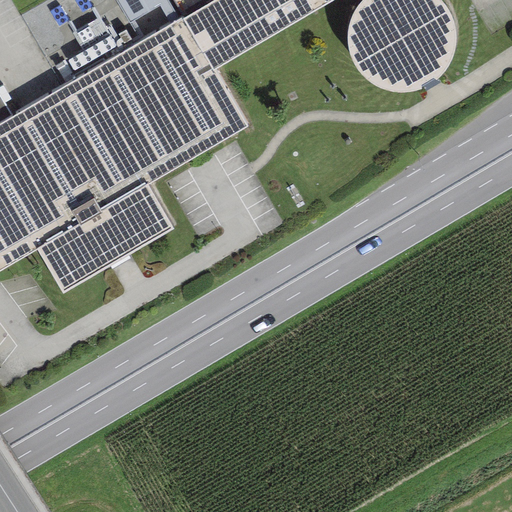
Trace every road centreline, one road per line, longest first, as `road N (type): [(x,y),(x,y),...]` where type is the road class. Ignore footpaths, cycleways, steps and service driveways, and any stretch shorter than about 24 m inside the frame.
road 1 (primary): [(511,130),(0,433)]
road 2 (primary): [(0,470),(511,175)]
